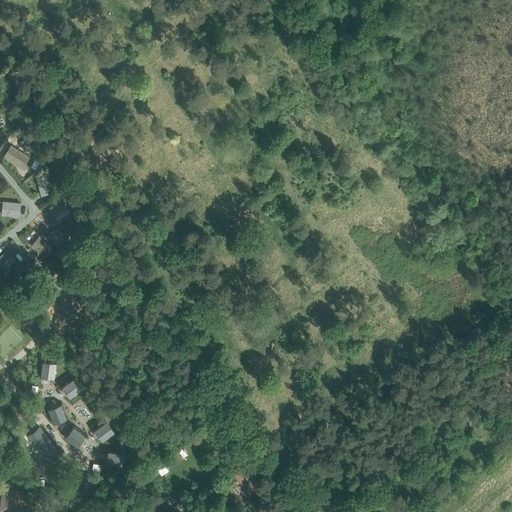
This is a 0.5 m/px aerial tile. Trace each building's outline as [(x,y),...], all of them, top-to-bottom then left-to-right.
[(55,0),(35,0),(49,14),(59,4),(55,0)] [(33,17),(13,5),(10,11),(29,23),(33,17)] [(180,45),(162,56),(171,69),(188,58),(180,45)] [(191,68),(173,78),(178,88),(197,78),(191,68)] [(91,91),(104,79),(98,72),(85,84),(91,91)] [(105,86),(94,93),(103,107),(114,100),(105,86)] [(147,105),(154,117),(167,108),(159,97),(147,105)] [(298,138),(315,126),(306,114),(289,127),(298,138)] [(12,132),(9,137),(16,141),(19,137),(12,132)] [(194,138),(173,152),(179,161),(200,147),(194,138)] [(24,170),(31,158),(10,144),(3,156),(24,170)] [(142,170),(147,182),(165,174),(159,162),(142,170)] [(41,196),(48,194),(43,176),(36,178),(41,196)] [(55,217),(67,208),(60,198),(48,207),(55,217)] [(194,199),(185,206),(191,213),(200,206),(194,199)] [(2,200),(0,215),(19,217),(20,202),(2,200)] [(231,209),(241,220),(251,212),(241,201),(231,209)] [(57,248),(68,240),(57,226),(46,235),(57,248)] [(31,245),(45,257),(53,246),(39,235),(31,245)] [(0,267),(2,270),(15,260),(7,249),(0,255),(0,267)] [(241,261),(234,249),(222,256),(218,249),(208,255),(214,267),(221,263),(225,270),(241,261)] [(262,267),(267,277),(283,269),(278,259),(262,267)] [(35,261),(31,264),(35,269),(39,266),(35,261)] [(322,283),(329,279),(323,270),(317,274),(322,283)] [(291,298),(289,295),(295,291),(287,279),(274,287),(283,303),(291,298)] [(25,306),(20,309),(23,314),(28,310),(25,306)] [(34,333),(42,327),(30,311),(22,317),(34,333)] [(244,350),(254,342),(246,331),(236,338),(244,350)] [(41,360),(39,375),(54,378),(57,362),(41,360)] [(235,360),(218,370),(224,379),(240,369),(235,360)] [(73,376),(60,385),(69,398),(82,389),(73,376)] [(2,406),(9,416),(18,409),(9,398),(2,404),(4,405),(2,406)] [(61,403),(46,408),(52,423),(67,417),(61,403)] [(105,419),(92,429),(102,441),(115,432),(105,419)] [(278,422),(265,430),(270,439),(284,432),(278,422)] [(73,425),(64,437),(76,447),(86,434),(73,425)] [(39,426),(27,435),(48,464),(60,455),(39,426)] [(107,449),(105,465),(121,467),(123,451),(107,449)] [(181,462),(186,457),(180,450),(175,455),(181,462)] [(240,464),(229,472),(246,497),(258,488),(255,483),(259,480),(252,472),(248,475),(240,464)]
